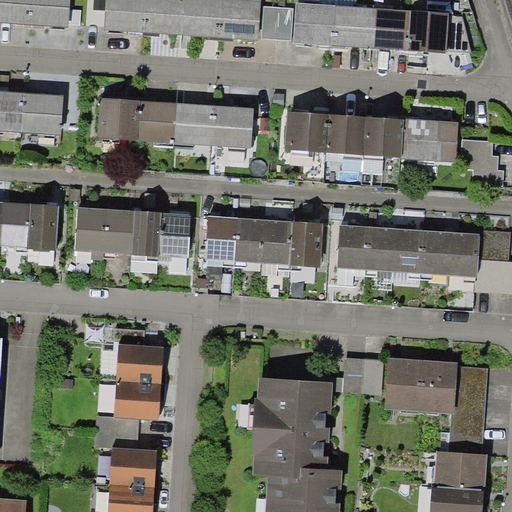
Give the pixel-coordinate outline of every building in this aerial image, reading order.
[(29,0),(0,0),(0,21),(28,23),(29,0)] [(67,0),(29,0),(28,23),(66,26),(67,0)] [(145,0),(105,0),(104,28),(144,31),(145,0)] [(183,0),(145,0),(144,31),(182,33),(183,0)] [(222,0),(183,0),(182,33),(220,35),(222,0)] [(260,0),(222,0),(220,35),(258,38),(260,0)] [(427,11),(412,10),(410,49),(472,53),(460,17),(455,16),(450,2),(428,1),(427,11)] [(335,6),(297,3),(295,42),(333,44),(335,6)] [(375,8),(335,6),(333,44),(372,47),(375,8)] [(412,10),(375,8),(372,47),(410,49),(412,10)] [(24,93),(0,91),(0,129),(22,131),(24,93)] [(62,95),(24,93),(22,131),(59,133),(62,95)] [(138,101),(100,99),(98,137),(135,140),(138,101)] [(175,103),(138,101),(135,140),(173,142),(175,103)] [(214,106),(175,103),(173,142),(211,144),(214,106)] [(251,108),(214,106),(211,144),(249,147),(251,108)] [(325,113),(288,110),(286,149),(323,151),(325,113)] [(363,115),(325,113),(323,151),(361,153),(363,115)] [(401,117),(363,115),(361,153),(399,156),(401,117)] [(457,121),(401,117),(399,156),(455,159),(457,121)] [(2,203),(0,231),(0,245),(27,247),(30,205),(2,203)] [(30,205),(27,247),(55,249),(58,207),(30,205)] [(104,210),(76,208),(73,249),(101,250),(104,210)] [(104,210),(101,250),(130,252),(133,212),(104,210)] [(133,212),(130,252),(158,254),(161,214),(133,212)] [(161,214),(158,254),(187,256),(189,216),(161,214)] [(236,219),(208,217),(205,259),(233,261),(236,219)] [(236,219),(233,261),(262,263),(264,221),(236,219)] [(264,221),(262,263),(290,265),(293,223),(264,221)] [(293,223),(290,265),(318,267),(321,225),(293,223)] [(367,229),(339,227),(336,267),(364,269),(367,229)] [(367,229),(364,269),(392,271),(395,231),(367,229)] [(395,231),(392,271),(420,273),(423,232),(395,231)] [(423,232),(420,273),(448,275),(450,234),(423,232)] [(450,234),(448,275),(476,277),(478,236),(450,234)] [(162,383),(164,348),(119,345),(116,380),(162,383)] [(422,361),(388,359),(385,409),(419,411),(422,361)] [(422,361),(419,411),(452,413),(455,363),(422,361)] [(159,418),(162,383),(116,380),(114,415),(159,418)] [(327,427),(329,384),(261,380),(260,401),(249,401),(248,425),(255,425),(253,449),(262,450),(268,456),(267,470),(275,471),(323,474),(325,442),(319,442),(320,427),(327,427)] [(155,486),(157,451),(113,448),(110,483),(155,486)] [(435,485),(483,488),(485,455),(437,452),(435,485)] [(335,511),(338,474),(323,474),(275,471),(272,507),(277,507),(276,511),(335,511)] [(152,511),(155,486),(110,483),(108,511),(152,511)] [(432,511),(481,511),(483,488),(435,485),(432,511)] [(0,501),(0,511),(25,511),(26,503),(0,501)]
